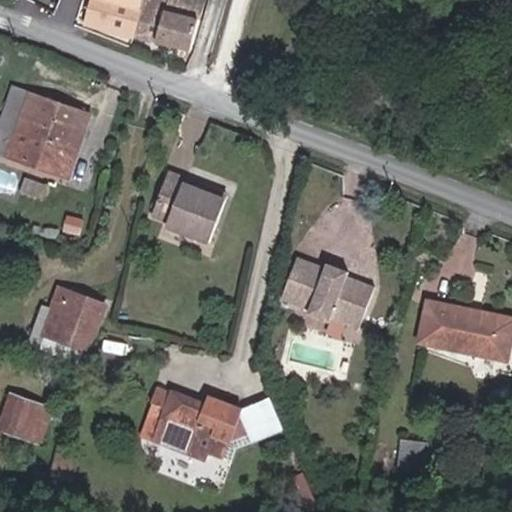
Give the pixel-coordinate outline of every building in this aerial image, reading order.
[(134,38),(144,0),(93,0),(86,25),(134,38)] [(144,0),(134,38),(191,51),(199,19),(167,11),(170,0),(144,0)] [(199,19),(205,0),(203,0),(170,0),(167,11),(199,19)] [(0,153),(70,178),(91,116),(14,89),(0,129),(0,153)] [(210,244),(228,196),(170,173),(153,216),(170,223),(168,227),(210,244)] [(428,260),(431,254),(418,249),(415,256),(428,260)] [(348,277),(349,273),(328,265),(327,269),(299,258),(282,300),(311,311),(310,315),(330,323),(332,319),(359,330),(376,287),(348,277)] [(98,331),(107,306),(59,289),(51,310),(37,347),(40,348),(45,335),(85,351),(98,331)] [(508,362),(511,342),(511,319),(428,302),(420,343),(508,362)] [(37,347),(51,310),(44,307),(31,344),(37,347)] [(78,362),(85,351),(45,335),(40,348),(78,362)] [(154,441),(172,394),(159,389),(153,403),(155,404),(142,437),(154,441)] [(228,446),(251,436),(254,443),(284,431),(271,399),(242,411),(243,410),(210,397),(208,405),(173,392),(172,394),(154,441),(206,462),(209,453),(223,459),(228,446)] [(0,429),(40,444),(53,410),(11,395),(0,426),(0,429)] [(235,451),(254,443),(251,436),(228,446),(223,459),(231,462),(235,451)] [(429,473),(432,445),(402,441),(399,470),(429,473)] [(220,467),(223,459),(209,453),(206,462),(220,467)] [(72,480),(78,459),(57,454),(52,475),(72,480)]
